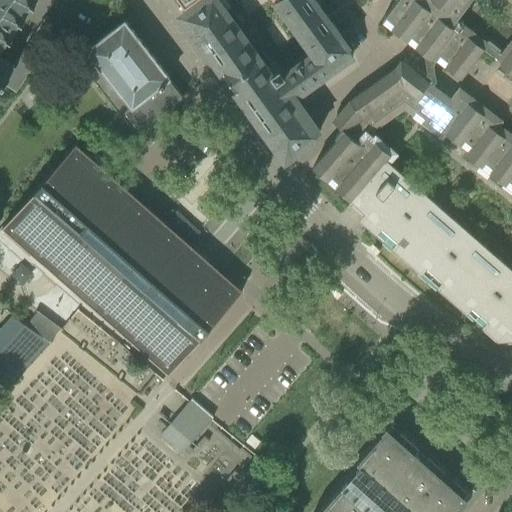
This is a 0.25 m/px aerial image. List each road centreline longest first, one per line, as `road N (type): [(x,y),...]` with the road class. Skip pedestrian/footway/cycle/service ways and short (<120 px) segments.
road 1 (tertiary): [(511,373),(467,357),(405,310),(290,188)]
road 2 (tertiary): [(290,188),(146,0)]
road 3 (residential): [(290,188),(325,138),(322,102),(375,63),(380,49),(363,24)]
